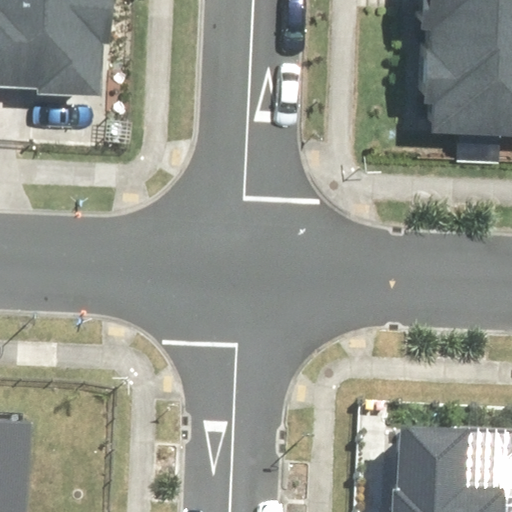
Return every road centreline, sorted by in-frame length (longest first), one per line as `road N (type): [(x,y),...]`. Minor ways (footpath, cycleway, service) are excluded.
road 1 (residential): [(256,0),(242,270)]
road 2 (residential): [(242,270),(511,282)]
road 3 (residential): [(0,261),(242,270)]
road 4 (residential): [(242,270),(227,511)]
